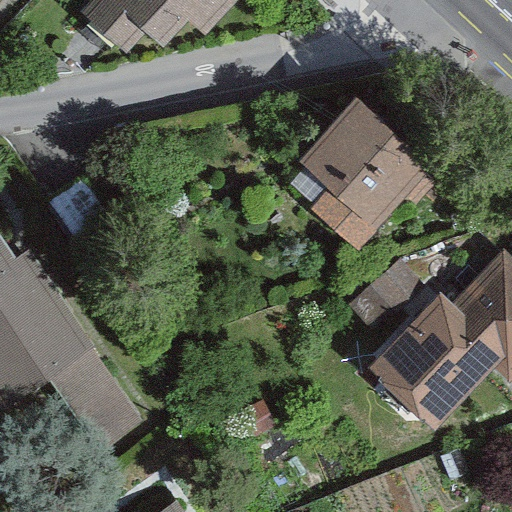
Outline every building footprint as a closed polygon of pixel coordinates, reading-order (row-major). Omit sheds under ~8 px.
[(232,0),(105,0),(87,19),(103,34),(125,53),(144,32),(159,46),(185,18),(202,34),(232,0)] [(422,175),(354,115),(304,170),(335,197),(321,214),(359,247),(404,196),(415,206),(430,190),(419,180),(422,175)] [(68,193),(49,206),(86,261),(123,236),(85,181),(68,193)] [(0,399),(55,482),(137,428),(28,264),(10,276),(0,261),(0,399)] [(511,372),(511,273),(506,268),(459,318),(443,303),(387,362),(444,415),(494,362),(509,376),(511,372)] [(421,292),(402,270),(356,309),(375,331),(421,292)]
